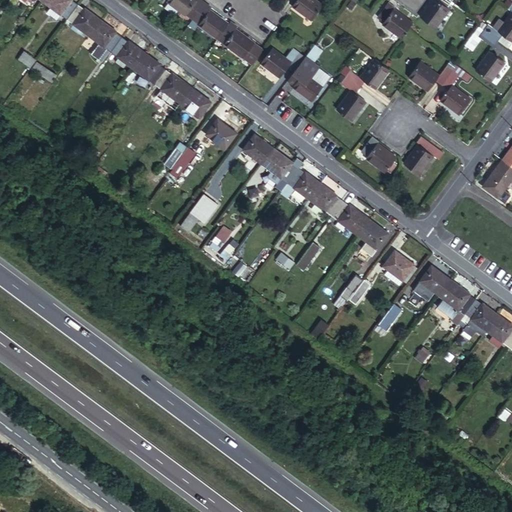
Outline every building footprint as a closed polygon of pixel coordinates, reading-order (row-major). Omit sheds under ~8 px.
[(40,0),(66,19),(76,5),(70,0),(40,0)] [(203,0),(202,0),(170,0),(185,11),(187,9),(192,14),(203,0)] [(209,5),(203,0),(192,14),(199,19),(197,20),(216,35),(217,32),(226,21),(208,8),(209,5)] [(291,0),(289,3),(308,18),(319,4),(314,0),(291,0)] [(429,0),(419,14),(433,24),(448,6),(446,4),(448,0),(429,0)] [(405,26),(409,21),(390,7),(392,5),(386,1),(375,15),(381,20),(380,22),(398,36),(403,29),(405,26)] [(76,5),(66,19),(88,36),(99,20),(83,8),(82,10),(76,5)] [(480,27),(494,38),(499,32),(508,40),(511,34),(511,10),(509,9),(501,19),(497,16),(491,24),(495,28),(494,29),(484,21),(480,27)] [(225,38),(223,40),(242,54),(252,41),(233,27),(235,24),(228,19),(226,21),(217,32),(225,38)] [(99,20),(88,36),(98,43),(90,54),(100,62),(108,51),(110,52),(120,38),(114,33),(115,32),(99,20)] [(480,27),(476,24),(462,43),(469,48),(478,37),(489,45),(494,38),(480,27)] [(508,40),(499,32),(495,38),(504,45),(508,40)] [(127,43),(120,38),(110,52),(118,58),(115,62),(123,68),(126,64),(131,68),(143,52),(128,41),(127,43)] [(486,49),(472,69),(486,80),(501,60),(486,49)] [(312,56),(305,50),(296,62),(303,68),(312,56)] [(159,64),(143,52),(131,68),(153,84),(163,70),(158,66),(159,64)] [(348,69),(343,75),(358,86),(363,80),(369,85),(383,65),(378,61),(368,53),(353,73),(348,69)] [(285,77),(296,62),(285,54),(277,64),(264,54),(253,68),(272,82),(279,73),(285,77)] [(29,55),(23,63),(29,68),(35,60),(29,55)] [(432,79),(438,84),(449,69),(443,64),(435,75),(416,60),(406,75),(424,89),(432,79)] [(303,68),(296,62),(285,77),(279,85),(285,89),(284,91),(304,106),(314,93),(302,83),(310,73),(303,68)] [(37,63),(33,70),(52,81),(55,75),(37,63)] [(449,69),(438,84),(444,88),(437,99),(456,114),(467,99),(448,84),(456,74),(449,69)] [(171,76),(163,70),(153,84),(179,103),(191,87),(173,74),(171,76)] [(358,86),(343,75),(339,82),(344,85),(330,104),(346,116),(359,97),(353,93),(358,86)] [(191,87),(179,103),(197,117),(209,101),(191,87)] [(217,119),(205,135),(223,148),(235,132),(217,119)] [(395,163),(391,160),(395,155),(376,141),(377,139),(370,134),(359,148),(366,154),(364,156),(384,170),(385,169),(388,171),(395,163)] [(415,142),(401,161),(415,171),(429,153),(435,158),(440,151),(432,145),(418,134),(413,141),(415,142)] [(260,164),(272,148),(254,135),(242,150),(260,164)] [(178,142),(164,162),(170,167),(185,146),(178,142)] [(511,144),(501,159),(511,167),(511,144)] [(286,183),(296,169),(289,164),(291,162),(272,148),(260,164),(286,183)] [(187,149),(172,168),(179,174),(194,154),(187,149)] [(503,190),(511,178),(511,167),(501,159),(487,178),(488,179),(483,186),(504,202),(510,195),(503,190)] [(168,169),(162,164),(151,179),(157,184),(168,169)] [(101,166),(98,171),(104,176),(108,171),(101,166)] [(308,199),(320,183),(304,172),(302,173),(296,169),(286,183),(308,199)] [(202,194),(207,198),(208,196),(209,196),(222,179),(216,174),(203,192),(202,194)] [(330,215),(340,201),(334,197),(335,195),(320,183),(308,199),(330,215)] [(199,209),(207,198),(202,194),(194,205),(199,209)] [(356,235),(367,219),(348,204),(347,206),(340,201),(330,215),(356,235)] [(386,233),(367,219),(356,235),(365,241),(360,247),(370,255),(386,233)] [(211,243),(221,249),(232,230),(222,224),(211,243)] [(312,241),(297,262),(304,267),(319,246),(312,241)] [(397,284),(401,279),(411,265),(412,264),(393,249),(380,267),(384,271),(382,273),(397,284)] [(276,258),(289,268),(294,262),(282,252),(276,258)] [(411,265),(401,279),(404,281),(414,267),(411,265)] [(437,295),(449,279),(430,265),(412,289),(427,300),(433,292),(437,295)] [(346,300),(362,279),(355,273),(339,295),(345,300),(346,300)] [(347,301),(353,306),(370,283),(364,279),(347,301)] [(467,292),(449,279),(437,295),(441,298),(435,305),(450,316),(456,309),(463,314),(474,299),(466,294),(467,292)] [(345,300),(339,295),(333,303),(340,308),(345,300)] [(480,303),(474,299),(463,314),(461,317),(467,322),(463,328),(472,334),(476,329),(482,333),(485,330),(497,314),(480,302),(480,303)] [(393,303),(378,324),(386,330),(402,309),(393,303)] [(375,307),(371,312),(377,317),(381,311),(375,307)] [(511,324),(507,321),(497,314),(485,330),(492,335),(488,340),(497,346),(501,342),(506,346),(511,338),(511,326),(511,325),(511,324)] [(322,317),(312,331),(319,335),(329,322),(322,317)] [(426,340),(423,344),(430,349),(433,345),(426,340)] [(442,403),(435,413),(444,420),(451,409),(442,403)] [(464,426),(461,431),(467,435),(470,431),(464,426)]
